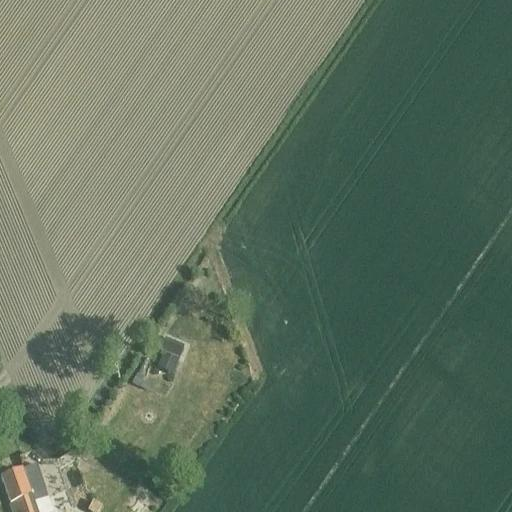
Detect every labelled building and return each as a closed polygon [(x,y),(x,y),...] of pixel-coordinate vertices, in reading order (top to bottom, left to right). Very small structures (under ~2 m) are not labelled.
[(179,361),(185,348),(165,339),(160,353),(179,361)] [(163,356),(157,369),(172,376),(178,363),(163,356)] [(75,461),(69,467),(74,471),(80,465),(75,461)] [(37,469),(1,482),(12,511),(48,511),(45,502),(48,501),(37,469)] [(141,511),(150,499),(138,490),(125,508),(130,511),(141,511)]
